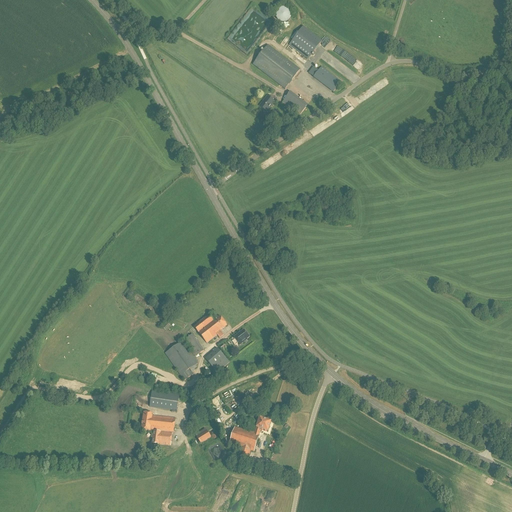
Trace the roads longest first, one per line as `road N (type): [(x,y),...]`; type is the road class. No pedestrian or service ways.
road 1 (unclassified): [(209,190),(387,65),(476,75),(511,50)]
road 2 (secondary): [(209,190),(117,30),(90,0)]
road 3 (secondary): [(333,373),(265,292),(209,190)]
road 4 (secondary): [(483,460),(371,403),(333,373)]
road 5 (unknown): [(312,354),(199,401),(184,429)]
road 6 (unclassified): [(293,511),(308,430),(333,373)]
